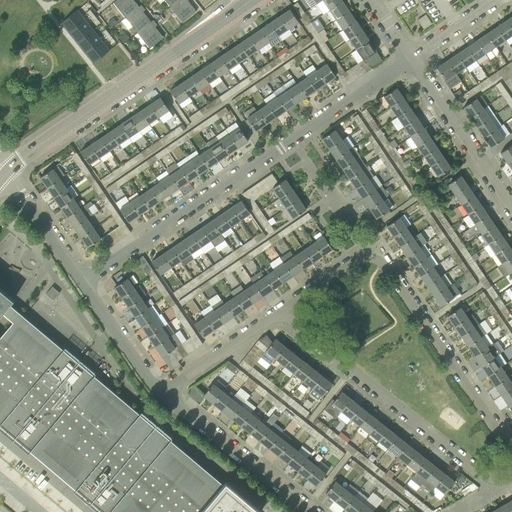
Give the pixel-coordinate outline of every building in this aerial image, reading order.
[(127,17),(139,7),(142,5),(141,5),(139,7),(133,0),(116,0),(113,3),(115,2),(121,10),(120,11),(125,18),(127,17)] [(177,15),(182,23),(196,11),(187,0),(179,0),(171,6),(172,7),(178,14),(177,15)] [(329,10),(342,1),(341,0),(322,0),(318,3),(316,4),(323,14),(329,10)] [(329,10),(336,20),(349,11),(342,1),(329,10)] [(292,6),(299,16),(305,12),(298,2),(292,6)] [(154,21),(153,20),(151,22),(139,7),(127,17),(125,18),(122,21),(128,29),(132,26),(138,34),(139,33),(139,32),(151,22),(154,21)] [(288,29),(298,22),(290,9),(280,16),(288,29)] [(78,10),(61,23),(69,33),(86,20),(78,10)] [(349,11),(336,20),(343,30),(356,21),(349,11)] [(305,12),(299,16),(306,26),(311,22),(305,12)] [(423,29),(432,24),(426,14),(418,19),(423,29)] [(161,15),(155,19),(159,24),(165,20),(161,15)] [(288,29),(280,16),(270,23),(278,36),(282,41),(292,34),(288,29)] [(117,23),(114,18),(108,23),(112,28),(117,23)] [(86,20),(69,33),(77,43),(94,30),(86,20)] [(497,27),(505,40),(511,35),(511,27),(507,20),(497,27)] [(356,21),(343,30),(350,40),(363,31),(356,21)] [(144,41),(150,49),(163,38),(151,22),(139,32),(139,33),(145,40),(144,41)] [(313,36),(318,32),(311,22),(306,26),(313,36)] [(270,23),(260,30),(268,42),(278,36),(270,23)] [(487,34),(495,46),(505,40),(497,27),(487,34)] [(77,43),(85,53),(101,40),(94,30),(77,43)] [(259,49),(268,42),(260,30),(250,36),(259,49)] [(350,40),(356,50),(369,41),(363,31),(350,40)] [(325,42),(318,32),(313,36),(319,46),(325,42)] [(128,40),(123,34),(119,38),(123,43),(128,40)] [(477,40),(485,53),(495,46),(487,34),(477,40)] [(249,56),(259,49),(250,36),(240,43),(249,56)] [(101,40),(85,53),(93,63),(109,50),(101,40)] [(306,45),(303,40),(298,43),(301,48),(306,45)] [(477,40),(467,47),(475,60),(485,53),(477,40)] [(365,59),(376,51),(369,41),(356,50),(363,60),(365,59)] [(326,56),(331,52),(325,42),(319,46),(326,56)] [(239,63),(249,56),(240,43),(230,50),(239,63)] [(298,43),(288,50),(292,55),(301,48),(298,43)] [(309,48),(312,53),(317,50),(314,44),(309,48)] [(457,54),(465,67),(475,60),(467,47),(457,54)] [(229,70),(239,63),(230,50),(220,57),(229,70)] [(292,55),(288,50),(278,57),(281,62),(292,55)] [(299,55),(302,60),(307,56),(304,51),(299,55)] [(331,52),(326,56),(331,63),(337,60),(331,52)] [(457,54),(447,61),(456,74),(465,67),(457,54)] [(368,64),(371,68),(382,60),(379,56),(368,64)] [(219,76),(229,70),(220,57),(210,64),(219,76)] [(278,57),(268,63),(272,68),(281,62),(278,57)] [(288,62),(291,67),(297,63),(294,58),(288,62)] [(368,64),(365,59),(363,60),(360,62),(367,72),(372,69),(371,68),(368,64)] [(456,74),(447,61),(437,68),(445,80),(444,81),(448,88),(460,80),(456,74)] [(355,65),(362,75),(367,72),(360,62),(358,63),(355,65)] [(272,68),(268,63),(258,70),(262,75),(272,68)] [(209,83),(219,76),(210,64),(200,70),(209,83)] [(325,83),(336,77),(327,64),(317,71),(325,83)] [(279,68),(282,73),(287,70),(284,65),(279,68)] [(350,69),(357,79),(362,75),(355,65),(350,69)] [(509,78),(502,68),(497,71),(501,76),(504,81),(509,78)] [(345,72),(352,82),(357,79),(350,69),(345,72)] [(209,83),(200,70),(190,77),(199,90),(209,83)] [(258,70),(248,77),(252,82),(262,75),(258,70)] [(307,77),(316,90),(325,83),(317,71),(307,77)] [(269,75),(272,80),(277,77),(274,72),(269,75)] [(345,72),(340,76),(347,86),(352,82),(345,72)] [(199,90),(190,77),(180,84),(189,96),(199,90)] [(238,84),(242,89),(252,82),(248,77),(238,84)] [(316,90),(307,77),(297,84),(306,97),(316,90)] [(259,82),(262,87),(267,83),(264,78),(259,82)] [(478,85),(477,85),(481,90),(486,87),(482,82),(478,85)] [(179,103),(180,102),(183,106),(191,100),(189,97),(189,96),(180,84),(170,91),(179,103)] [(228,90),(232,95),(242,89),(238,84),(228,90)] [(297,84),(296,85),(288,90),(287,91),(296,104),(306,97),(297,84)] [(249,89),(253,93),(257,90),(254,85),(249,89)] [(477,85),(467,92),(471,97),(481,90),(477,85)] [(502,95),(507,92),(504,87),(499,90),(502,95)] [(396,88),(384,97),(391,107),(403,98),(396,88)] [(218,97),(222,102),(232,95),(228,90),(218,97)] [(287,91),(277,98),(286,110),(296,104),(287,91)] [(239,95),(242,100),(247,97),(244,92),(239,95)] [(458,98),(461,104),(471,97),(467,92),(458,98)] [(511,99),(507,92),(502,95),(509,106),(511,103),(511,99)] [(267,104),(276,117),(286,110),(277,98),(274,93),(264,99),(267,104)] [(169,110),(160,97),(150,104),(159,117),(169,110)] [(218,97),(209,104),(212,109),(222,102),(218,97)] [(397,117),(410,108),(403,98),(391,107),(397,117)] [(476,99),(463,107),(470,117),(483,109),(476,99)] [(149,124),(159,117),(150,104),(140,111),(149,124)] [(209,104),(199,111),(202,116),(212,109),(209,104)] [(267,104),(257,111),(266,124),(276,117),(267,104)] [(215,114),(219,119),(229,112),(225,107),(215,114)] [(244,112),(247,117),(256,111),(253,107),(244,112)] [(417,118),(410,108),(397,117),(404,127),(417,118)] [(361,112),(368,122),(373,119),(366,109),(361,112)] [(490,119),(483,109),(470,117),(477,127),(490,119)] [(139,130),(149,124),(140,111),(130,118),(139,130)] [(192,123),(202,116),(199,111),(188,118),(192,123)] [(247,118),(248,119),(245,121),(250,129),(253,127),(256,131),(266,124),(257,111),(247,118)] [(205,121),(209,126),(219,119),(215,114),(205,121)] [(364,124),(358,114),(353,118),(359,128),(364,124)] [(129,137),(139,130),(130,118),(120,125),(129,137)] [(404,127),(411,137),(424,128),(417,118),(404,127)] [(368,122),(375,132),(380,129),(373,119),(368,122)] [(497,129),(490,119),(477,127),(484,137),(497,129)] [(195,128),(199,133),(209,126),(205,121),(195,128)] [(366,138),(371,134),(364,124),(359,128),(366,138)] [(119,144),(129,137),(120,125),(110,131),(119,144)] [(180,126),(170,133),(173,138),(183,131),(180,126)] [(189,139),(199,133),(195,128),(185,134),(189,139)] [(238,148),(248,141),(239,128),(229,135),(238,148)] [(411,137),(418,147),(430,138),(424,128),(411,137)] [(380,129),(375,132),(381,142),(386,139),(380,129)] [(484,137),(491,147),(503,139),(497,129),(484,137)] [(229,135),(226,130),(216,136),(216,137),(228,154),(238,148),(229,135)] [(342,140),(335,130),(322,139),(329,149),(342,140)] [(100,138),(109,151),(119,144),(110,131),(100,138)] [(170,133),(160,140),(163,145),(173,138),(170,133)] [(185,134),(176,141),(179,146),(189,139),(185,134)] [(373,148),(378,144),(371,134),(366,138),(373,148)] [(206,143),(210,148),(218,161),(228,154),(216,137),(206,143)] [(99,158),(99,157),(109,151),(100,138),(90,145),(99,158)] [(418,147),(424,157),(437,148),(430,138),(418,147)] [(394,140),(389,143),(386,139),(381,142),(388,152),(398,145),(397,145),(394,140)] [(150,146),(153,151),(163,145),(160,140),(150,146)] [(336,159),(348,150),(342,140),(329,149),(336,159)] [(166,148),(169,153),(179,146),(176,141),(166,148)] [(511,143),(500,152),(500,153),(507,163),(511,159),(511,143)] [(380,158),(385,154),(378,144),(373,148),(380,158)] [(80,152),(89,164),(93,170),(103,163),(99,157),(99,158),(90,145),(80,152)] [(398,145),(388,152),(395,162),(405,155),(398,145)] [(140,153),(143,158),(153,151),(150,146),(140,153)] [(353,147),(348,150),(336,159),(342,169),(359,157),(360,157),(353,147)] [(156,155),(159,160),(169,153),(166,148),(156,155)] [(210,148),(200,155),(208,168),(218,161),(210,148)] [(424,157),(431,167),(444,158),(437,148),(424,157)] [(189,162),(190,162),(198,175),(208,168),(200,155),(196,150),(186,157),(189,162)] [(83,163),(76,153),(71,156),(78,166),(83,163)] [(140,153),(135,156),(138,161),(143,158),(140,153)] [(386,168),(391,164),(385,154),(380,158),(386,168)] [(146,161),(149,166),(159,160),(156,155),(146,161)] [(407,169),(406,169),(410,166),(407,160),(409,159),(406,156),(406,157),(405,155),(395,162),(402,172),(407,169)] [(138,161),(135,156),(130,160),(133,165),(138,161)] [(342,169),(349,179),(366,167),(359,157),(342,169)] [(438,177),(451,168),(444,158),(431,167),(438,177)] [(130,160),(120,167),(123,172),(133,165),(130,160)] [(139,173),(149,166),(146,161),(136,168),(139,173)] [(179,188),(188,182),(180,168),(177,164),(176,164),(175,162),(165,169),(169,176),(170,175),(179,188)] [(189,162),(180,168),(188,182),(198,175),(190,162),(189,162)] [(78,166),(85,176),(90,173),(83,163),(78,166)] [(391,174),(393,177),(393,178),(398,174),(391,164),(386,168),(391,174)] [(60,179),(60,178),(64,175),(58,165),(40,177),(47,187),(60,179)] [(123,172),(120,167),(110,173),(113,178),(123,172)] [(369,180),(369,179),(373,176),(367,167),(366,167),(349,179),(356,189),(369,180)] [(126,175),(129,180),(139,173),(136,168),(126,175)] [(408,182),(413,179),(407,169),(402,172),(408,182)] [(85,176),(91,185),(92,186),(97,183),(90,173),(85,176)] [(103,185),(113,178),(110,173),(100,180),(103,185)] [(279,184),(272,173),(267,177),(274,187),(279,184)] [(400,188),(405,184),(398,174),(393,178),(400,188)] [(119,187),(129,180),(126,175),(116,182),(119,187)] [(160,182),(169,195),(179,188),(170,175),(169,176),(160,182)] [(420,189),(417,184),(420,181),(417,176),(413,179),(408,182),(415,192),(420,189)] [(448,185),(455,195),(468,186),(461,176),(448,185)] [(269,191),(272,188),(274,187),(267,177),(262,180),(269,191)] [(67,189),(60,179),(47,187),(54,197),(67,189)] [(279,198),(292,189),(285,179),(279,184),(274,187),(272,188),(279,198)] [(262,180),(257,184),(264,194),(269,191),(262,180)] [(363,199),(376,190),(369,180),(356,189),(363,199)] [(119,187),(116,182),(106,189),(109,194),(119,187)] [(169,195),(160,182),(150,189),(159,202),(169,195)] [(103,193),(97,183),(92,186),(98,196),(103,193)] [(257,184),(252,187),(259,197),(264,194),(257,184)] [(407,198),(411,195),(412,194),(405,184),(400,188),(407,198)] [(455,195),(462,205),(475,196),(468,186),(455,195)] [(259,197),(252,187),(247,191),(254,201),(259,197)] [(61,207),(73,199),(67,189),(54,197),(61,207)] [(150,189),(140,196),(149,209),(159,202),(150,189)] [(299,200),(292,189),(279,198),(275,201),(282,211),(299,200)] [(370,209),(383,200),(376,190),(363,199),(370,209)] [(254,201),(247,191),(242,194),(249,204),(254,201)] [(110,203),(103,193),(98,196),(105,206),(110,203)] [(149,209),(140,196),(130,202),(139,215),(149,209)] [(430,196),(425,200),(432,210),(437,207),(430,196)] [(475,196),(462,205),(468,215),(481,206),(475,196)] [(117,205),(129,222),(139,215),(130,202),(130,203),(127,198),(117,205)] [(80,209),(73,199),(61,207),(67,217),(80,209)] [(250,213),(241,200),(231,207),(240,220),(250,213)] [(289,221),(306,210),(299,200),(282,211),(289,221)] [(370,209),(376,219),(389,210),(383,200),(370,209)] [(256,214),(260,211),(254,201),(249,204),(256,214)] [(424,215),(429,212),(422,202),(417,205),(424,215)] [(105,206),(112,216),(117,213),(110,203),(105,206)] [(85,205),(80,209),(67,217),(74,227),(87,219),(87,218),(92,215),(85,205)] [(488,216),(481,206),(468,215),(475,224),(488,216)] [(230,227),(240,220),(231,207),(221,214),(230,227)] [(432,210),(439,220),(444,217),(437,207),(432,210)] [(256,214),(263,224),(268,221),(260,211),(256,214)] [(430,225),(435,222),(429,212),(424,215),(430,225)] [(124,223),(117,213),(112,216),(119,226),(124,223)] [(303,216),(307,221),(311,218),(308,213),(303,216)] [(220,234),(230,227),(221,214),(211,221),(220,234)] [(477,238),(495,226),(488,216),(475,224),(463,232),(467,238),(474,233),(477,238)] [(439,220),(446,230),(451,227),(444,217),(439,220)] [(276,222),(272,218),(268,221),(271,226),(276,222)] [(399,218),(386,226),(393,236),(406,228),(399,218)] [(81,237),(94,229),(87,219),(74,227),(81,237)] [(291,231),(301,225),(298,220),(288,227),(291,231)] [(223,239),(220,234),(211,221),(201,228),(210,240),(214,245),(223,239)] [(271,226),(268,221),(263,224),(270,234),(274,231),(271,226)] [(437,235),(442,232),(435,222),(430,225),(437,235)] [(131,233),(124,223),(119,226),(126,236),(131,233)] [(114,229),(121,239),(126,236),(119,226),(114,229)] [(477,238),(484,248),(502,236),(495,226),(477,238)] [(290,238),(287,235),(291,231),(288,227),(278,234),(281,238),(282,238),(284,242),(290,238)] [(451,227),(446,230),(453,240),(458,237),(451,227)] [(205,244),(210,240),(201,228),(191,234),(200,247),(205,244)] [(413,237),(406,228),(393,236),(400,246),(413,237)] [(94,229),(81,237),(88,247),(99,240),(100,239),(100,238),(94,229)] [(109,233),(116,243),(121,239),(114,229),(109,233)] [(253,238),(256,243),(266,237),(263,232),(253,238)] [(442,232),(437,235),(444,245),(449,242),(442,232)] [(104,236),(111,246),(116,243),(109,233),(104,236)] [(200,247),(191,234),(182,241),(190,254),(194,259),(204,252),(203,251),(200,247)] [(273,237),(276,242),(281,238),(278,234),(273,237)] [(407,256),(419,247),(424,244),(417,234),(413,237),(400,246),(407,256)] [(100,239),(99,240),(106,250),(111,246),(104,236),(100,238),(100,239)] [(333,249),(324,236),(314,243),(323,256),(333,249)] [(491,257),(495,254),(496,255),(508,246),(502,236),(484,248),(491,257)] [(453,240),(459,250),(464,247),(458,237),(453,240)] [(256,243),(253,238),(243,245),(246,250),(256,243)] [(262,252),(271,245),(268,240),(258,247),(262,252)] [(190,254),(182,241),(172,248),(180,261),(184,266),(194,259),(190,254)] [(444,245),(451,255),(456,252),(449,242),(444,245)] [(314,243),(304,250),(313,263),(323,256),(314,243)] [(233,252),(236,257),(246,250),(243,245),(233,252)] [(496,255),(502,264),(511,257),(511,251),(508,246),(496,255)] [(258,247),(248,254),(252,259),(262,252),(258,247)] [(419,247),(407,256),(413,266),(426,257),(419,247)] [(459,250),(466,260),(471,257),(464,247),(459,250)] [(170,268),(180,261),(172,248),(162,255),(170,268)] [(313,263),(304,250),(294,257),(303,269),(313,263)] [(233,252),(223,259),(226,264),(236,257),(233,252)] [(457,265),(463,262),(456,252),(451,255),(457,265)] [(283,283),(293,276),(284,263),(283,264),(276,253),(267,259),(274,270),(283,283)] [(248,254),(238,260),(242,265),(252,259),(248,254)] [(170,268),(162,255),(152,262),(160,274),(170,268)] [(420,276),(433,267),(436,265),(429,255),(426,257),(413,266),(420,276)] [(303,269),(294,257),(284,263),(293,276),(303,269)] [(466,260),(473,270),(478,267),(471,257),(466,260)] [(511,257),(502,264),(509,274),(511,272),(511,257)] [(223,259),(213,266),(216,271),(226,264),(223,259)] [(232,272),(242,265),(238,260),(228,267),(232,272)] [(464,275),(469,272),(463,262),(457,265),(464,275)] [(150,277),(155,274),(148,264),(143,267),(150,277)] [(216,271),(213,266),(203,272),(206,277),(216,271)] [(228,267),(218,274),(222,279),(232,272),(228,267)] [(433,267),(420,276),(427,286),(440,277),(433,267)] [(473,270),(480,280),(485,276),(478,267),(473,270)] [(274,270),(264,277),(273,290),(283,283),(274,270)] [(250,278),(254,284),(263,296),(273,290),(264,277),(260,271),(250,278)] [(203,272),(193,279),(196,284),(206,277),(203,272)] [(469,272),(464,275),(471,285),(476,282),(469,272)] [(157,287),(162,284),(155,274),(150,277),(157,287)] [(218,274),(208,281),(212,286),(222,279),(218,274)] [(434,296),(447,287),(446,287),(451,284),(444,274),(440,277),(427,286),(434,296)] [(480,280),(486,290),(491,287),(485,276),(480,280)] [(127,278),(115,287),(121,297),(134,288),(127,278)] [(196,284),(193,279),(183,286),(186,291),(196,284)] [(202,292),(212,286),(208,281),(199,287),(202,292)] [(434,296),(441,306),(460,293),(453,283),(447,287),(434,296)] [(164,297),(169,294),(162,284),(157,287),(164,297)] [(254,284),(244,290),(253,303),(263,296),(254,284)] [(139,285),(134,289),(134,288),(121,297),(128,307),(141,298),(145,295),(139,285)] [(244,290),(240,285),(231,292),(234,297),(243,310),(253,303),(244,290)] [(60,293),(52,286),(46,294),(53,300),(60,293)] [(176,298),(186,291),(183,286),(173,293),(176,298)] [(199,287),(188,295),(191,300),(202,292),(199,287)] [(491,287),(486,290),(493,300),(498,296),(491,287)] [(110,511),(183,511),(155,488),(163,479),(156,473),(148,482),(127,464),(125,463),(133,453),(118,440),(136,418),(21,321),(3,343),(0,340),(0,316),(14,300),(0,288),(0,418),(96,500),(110,511)] [(478,295),(485,305),(490,302),(483,292),(478,295)] [(170,307),(175,304),(169,294),(164,297),(170,307)] [(182,306),(191,300),(188,295),(178,301),(182,306)] [(498,296),(493,300),(500,310),(505,306),(498,296)] [(234,297),(224,304),(233,317),(243,310),(234,297)] [(148,308),(141,298),(128,307),(135,317),(148,308)] [(212,306),(214,311),(223,323),(233,317),(224,304),(221,300),(212,306)] [(497,312),(490,302),(485,305),(488,310),(485,313),(488,318),(492,315),(497,312)] [(177,317),(182,314),(175,304),(170,307),(177,317)] [(505,306),(500,310),(507,319),(511,316),(505,306)] [(460,307),(447,316),(454,326),(467,317),(460,307)] [(155,318),(148,308),(135,317),(142,327),(155,318)] [(223,323),(214,311),(204,318),(212,331),(223,323)] [(492,315),(498,325),(503,322),(497,312),(492,315)] [(189,324),(182,314),(177,317),(184,327),(189,324)] [(454,326),(461,336),(480,324),(473,314),(467,317),(454,326)] [(161,328),(155,318),(142,327),(149,337),(161,328)] [(194,324),(203,337),(212,331),(204,318),(194,324)] [(498,325),(505,335),(510,332),(503,322),(498,325)] [(189,324),(184,327),(191,337),(196,334),(189,324)] [(480,324),(461,336),(468,346),(486,333),(480,324)] [(168,338),(161,328),(149,337),(156,347),(168,338)] [(486,333),(468,346),(475,356),(493,343),(486,333)] [(203,344),(200,339),(196,334),(191,337),(198,348),(203,344)] [(260,357),(270,365),(275,358),(285,346),(275,339),(272,342),(266,335),(259,340),(268,348),(264,353),(260,357)] [(186,341),(193,351),(198,348),(191,337),(186,341)] [(168,338),(156,347),(162,357),(171,351),(175,348),(168,338)] [(259,340),(255,345),(264,353),(268,348),(259,340)] [(181,344),(188,354),(193,351),(186,341),(181,344)] [(481,366),(494,357),(500,353),(493,343),(475,356),(481,366)] [(176,347),(183,358),(188,354),(181,344),(176,347)] [(255,345),(251,350),(260,358),(260,357),(264,353),(255,345)] [(285,346),(275,358),(284,366),(294,354),(285,346)] [(175,348),(171,351),(178,361),(183,358),(176,347),(175,348)] [(257,362),(260,358),(251,350),(247,355),(256,363),(257,362)] [(294,354),(284,366),(294,374),(304,361),(294,354)] [(247,355),(243,360),(252,367),(256,363),(247,355)] [(501,367),(494,357),(481,366),(488,376),(501,367)] [(252,367),(243,360),(239,364),(249,372),(252,367)] [(294,374),(303,381),(313,369),(304,361),(294,374)] [(240,370),(230,362),(226,367),(236,375),(240,370)] [(249,372),(258,380),(262,375),(252,367),(249,372)] [(495,386),(508,377),(501,367),(488,376),(495,386)] [(313,369),(303,381),(313,389),(323,377),(313,369)] [(249,377),(240,370),(236,375),(245,382),(249,377)] [(268,387),(271,382),(262,375),(258,380),(268,387)] [(254,390),(258,385),(249,377),(245,382),(254,390)] [(322,396),(332,384),(323,377),(313,389),(322,396)] [(495,386),(501,396),(511,388),(511,383),(508,377),(495,386)] [(277,395),(281,390),(271,382),(268,387),(277,395)] [(213,383),(203,396),(213,403),(222,391),(213,383)] [(264,397),(268,392),(258,385),(254,390),(264,397)] [(511,388),(501,396),(508,405),(511,402),(511,388)] [(286,402),(290,398),(281,390),(277,395),(286,402)] [(222,411),(232,399),(222,391),(213,403),(222,411)] [(338,416),(342,411),(341,411),(351,399),(341,391),(334,401),(332,399),(324,409),(336,419),(338,416)] [(235,394),(232,399),(222,411),(231,418),(245,401),(235,394)] [(272,396),(268,400),(272,404),(276,399),(272,396)] [(286,402),(296,410),(300,405),(290,398),(286,402)] [(247,399),(245,401),(231,418),(241,426),(251,414),(256,406),(247,399)] [(286,407),(276,399),(272,404),(278,408),(274,414),(278,417),(282,412),(283,412),(286,407)] [(342,411),(351,419),(360,407),(351,399),(341,411),(342,411)] [(309,413),(300,405),(296,410),(305,417),(309,413)] [(292,420),(296,415),(286,407),(283,412),(292,420)] [(370,414),(360,407),(351,419),(360,426),(370,414)] [(260,421),(251,414),(241,426),(250,433),(260,421)] [(370,414),(360,426),(369,434),(379,422),(370,414)] [(292,420),(301,427),(305,422),(296,415),(292,420)] [(325,433),(328,428),(318,420),(315,425),(325,433)] [(269,429),(260,421),(250,433),(260,441),(269,429)] [(305,422),(301,427),(311,435),(315,430),(305,422)] [(379,422),(369,434),(379,441),(389,429),(379,422)] [(329,436),(333,432),(328,428),(325,433),(329,436)] [(279,436),(269,429),(260,441),(269,448),(279,436)] [(389,429),(379,441),(388,449),(398,437),(389,429)] [(320,442),(324,437),(315,430),(311,435),(320,442)] [(279,436),(269,448),(279,456),(288,444),(288,443),(291,439),(282,432),(279,436)] [(343,448),(347,443),(350,439),(345,436),(342,439),(338,435),(334,440),(343,448)] [(330,450),(333,445),(324,437),(320,442),(330,450)] [(398,456),(407,444),(398,437),(388,449),(398,456)] [(349,452),(353,448),(347,443),(343,448),(349,452)] [(298,451),(288,444),(279,456),(288,463),(298,451)] [(407,464),(417,452),(407,444),(398,456),(407,464)] [(333,445),(330,450),(339,457),(343,452),(333,445)] [(356,450),(353,455),(362,463),(366,458),(356,450)] [(307,459),(298,451),(288,463),(297,471),(307,459)] [(416,471),(426,459),(417,452),(407,464),(416,471)] [(366,458),(362,463),(371,470),(375,465),(366,458)] [(307,478),(317,466),(307,459),(297,471),(307,478)] [(422,484),(436,467),(426,459),(416,471),(417,471),(412,477),(421,485),(422,484)] [(353,468),(358,472),(361,467),(357,464),(353,468)] [(375,465),(371,470),(381,478),(384,473),(375,465)] [(307,478),(316,486),(326,474),(317,466),(307,478)] [(371,475),(361,467),(358,472),(367,480),(371,475)] [(436,467),(422,484),(431,492),(433,490),(445,474),(436,467)] [(384,473),(381,478),(390,485),(394,480),(384,473)] [(442,497),(445,494),(455,482),(445,474),(433,490),(442,497)] [(377,487),(381,483),(371,475),(367,480),(377,487)] [(463,483),(466,479),(461,475),(458,479),(462,483),(463,483)] [(394,480),(390,485),(400,493),(403,488),(394,480)] [(335,481),(326,493),(335,501),(345,489),(335,481)] [(200,511),(260,511),(261,511),(226,482),(200,511)] [(386,495),(390,490),(381,483),(377,487),(386,495)] [(403,488),(400,493),(409,500),(413,495),(403,488)] [(345,508),(354,496),(345,489),(335,501),(345,508)] [(400,498),(390,490),(386,495),(396,502),(400,498)] [(413,495),(409,500),(418,508),(422,503),(413,495)] [(349,511),(357,511),(364,504),(354,496),(345,508),(349,511)] [(372,511),(373,511),(378,506),(368,498),(364,504),(357,511),(372,511)] [(404,501),(400,506),(405,510),(409,505),(404,501)] [(499,511),(511,511),(511,510),(507,502),(497,509),(499,511)] [(418,508),(423,511),(425,511),(429,508),(422,503),(418,508)]
